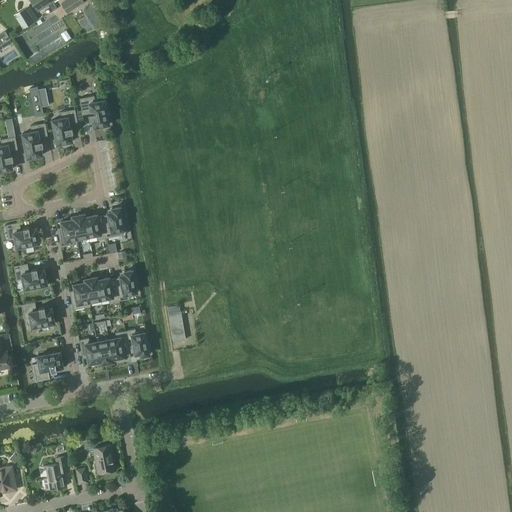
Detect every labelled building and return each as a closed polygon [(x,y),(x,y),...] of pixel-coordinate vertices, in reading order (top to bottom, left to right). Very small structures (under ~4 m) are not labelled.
[(54,0),(53,0),(32,0),(39,10),(54,0)] [(64,0),(62,2),(68,11),(84,0),(64,0)] [(16,13),(24,27),(35,20),(26,6),(16,13)] [(6,30),(0,33),(0,44),(10,37),(6,30)] [(94,95),(79,98),(82,109),(82,112),(91,110),(91,112),(89,113),(90,119),(93,118),(94,127),(109,124),(104,99),(95,101),(94,95)] [(75,108),(60,111),(62,117),(52,119),(57,144),(73,141),(71,132),(74,132),(73,126),(70,126),(69,124),(78,122),(76,110),(75,108)] [(2,145),(0,145),(0,170),(13,168),(11,160),(14,159),(13,153),(10,154),(9,151),(18,150),(12,118),(6,119),(9,137),(1,139),(2,145)] [(32,131),(23,133),(27,157),(43,154),(41,146),(44,146),(43,140),(40,140),(39,138),(48,136),(46,122),(31,125),(32,131)] [(108,213),(103,214),(107,237),(126,233),(120,206),(112,208),(112,211),(108,211),(108,213)] [(86,216),(85,213),(72,215),(73,218),(77,238),(89,235),(86,216)] [(97,213),(86,216),(89,235),(96,234),(97,239),(107,237),(103,214),(98,215),(97,213)] [(77,238),(73,218),(61,220),(62,226),(57,227),(61,246),(71,244),(70,239),(77,238)] [(20,221),(6,224),(9,239),(15,238),(17,247),(39,242),(36,227),(30,228),(29,225),(23,227),(24,229),(21,230),(20,221)] [(116,243),(109,245),(111,253),(118,251),(116,243)] [(28,263),(14,265),(17,280),(23,279),(25,288),(47,284),(44,268),(38,270),(37,267),(31,268),(32,271),(29,271),(28,263)] [(120,277),(115,278),(120,300),(130,298),(129,293),(137,292),(133,269),(125,271),(125,274),(120,275),(120,277)] [(98,279),(97,276),(90,277),(90,280),(86,281),(90,301),(102,299),(98,279)] [(110,277),(98,279),(102,299),(109,297),(110,302),(120,300),(115,278),(110,279),(110,277)] [(86,281),(74,284),(75,289),(70,290),(73,309),(91,306),(90,301),(86,281)] [(21,304),(24,319),(30,317),(32,327),(55,322),(52,307),(45,308),(45,305),(39,306),(39,309),(37,310),(35,301),(21,304)] [(180,305),(168,307),(173,341),(185,339),(180,305)] [(137,334),(136,329),(125,331),(130,353),(135,352),(135,353),(141,352),(141,355),(149,354),(145,332),(137,334)] [(117,337),(109,339),(113,358),(125,356),(125,354),(130,353),(125,331),(116,332),(117,337)] [(89,337),(79,339),(83,358),(88,357),(89,363),(101,360),(97,341),(90,342),(89,337)] [(101,360),(106,359),(107,362),(114,361),(113,358),(109,339),(97,341),(101,360)] [(0,340),(0,368),(10,366),(7,350),(4,351),(2,340),(0,340)] [(60,351),(38,355),(39,362),(33,363),(36,380),(50,378),(48,369),(51,368),(51,371),(57,370),(57,367),(63,366),(60,351)] [(93,447),(98,472),(116,469),(111,444),(93,447)] [(15,453),(10,458),(15,463),(20,457),(15,453)] [(48,478),(43,478),(46,489),(65,485),(63,471),(68,470),(65,455),(56,457),(57,463),(46,465),(48,478)] [(0,490),(15,488),(11,466),(0,468),(0,493),(0,491),(0,490)] [(77,469),(79,483),(87,481),(84,467),(77,469)]
